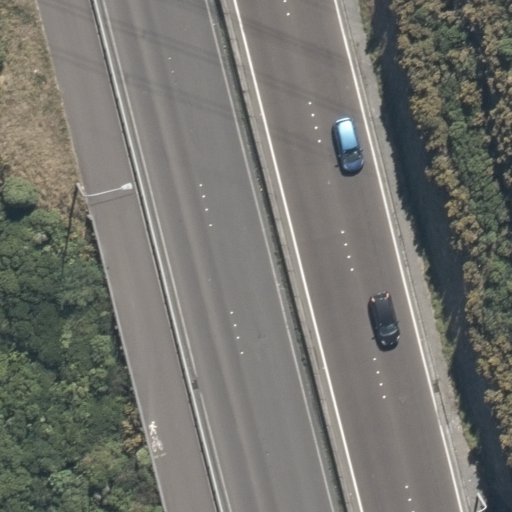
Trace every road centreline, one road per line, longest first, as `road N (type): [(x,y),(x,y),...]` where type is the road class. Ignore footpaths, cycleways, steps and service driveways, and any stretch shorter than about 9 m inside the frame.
road 1 (secondary): [(284,511),(153,0)]
road 2 (secondary): [(287,0),(413,511)]
